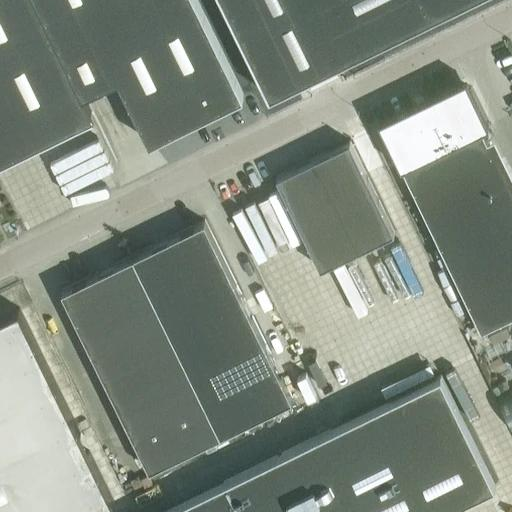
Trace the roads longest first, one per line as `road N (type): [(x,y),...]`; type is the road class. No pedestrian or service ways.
road 1 (unclassified): [(511,16),(0,266)]
road 2 (unknown): [(193,172),(310,405)]
road 3 (unknown): [(29,252),(142,481)]
